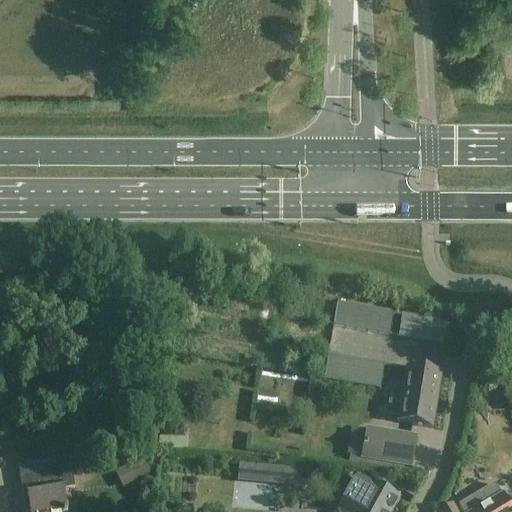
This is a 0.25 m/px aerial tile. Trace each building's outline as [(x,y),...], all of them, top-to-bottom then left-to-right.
[(0,206),(54,205),(54,195),(0,195),(0,206)] [(223,280),(222,300),(251,301),(252,281),(223,280)] [(333,329),(344,331),(348,308),(337,306),(333,329)] [(344,331),(355,333),(359,310),(348,308),(344,331)] [(355,333),(366,334),(370,312),(359,310),(355,333)] [(366,334),(377,336),(381,313),(370,312),(366,334)] [(381,313),(377,336),(389,338),(392,315),(381,313)] [(398,339),(409,341),(413,320),(401,318),(398,339)] [(409,341),(420,343),(424,322),(413,320),(409,341)] [(420,343),(431,345),(435,324),(424,322),(420,343)] [(435,324),(431,345),(443,348),(446,326),(435,324)] [(324,381),(335,383),(339,360),(328,359),(324,381)] [(335,383),(346,385),(350,362),(339,360),(335,383)] [(346,385),(357,387),(361,364),(350,362),(346,385)] [(357,387),(368,389),(372,366),(361,364),(357,387)] [(372,366),(368,389),(380,391),(384,368),(372,366)] [(406,371),(397,425),(431,430),(440,377),(406,371)] [(360,462),(390,467),(410,471),(415,441),(366,432),(360,462)] [(25,492),(28,511),(63,511),(59,487),(72,485),(70,473),(35,479),(37,490),(25,492)] [(393,511),(399,503),(363,483),(356,480),(338,511),(393,511)] [(458,509),(459,511),(508,511),(493,487),(458,509)]
